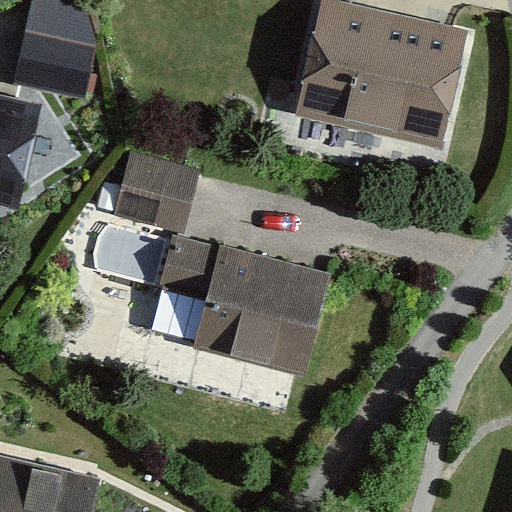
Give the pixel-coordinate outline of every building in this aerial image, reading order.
[(87,2),(76,0),(32,0),(15,83),(59,91),(89,97),(99,53),(98,46),(87,2)] [(443,150),(470,31),(334,0),(321,0),(296,117),(443,150)] [(42,106),(0,97),(0,202),(20,207),(42,106)] [(133,149),(119,213),(189,229),(204,165),(133,149)] [(304,381),(333,271),(174,229),(158,290),(205,303),(192,352),(296,379),(304,381)] [(96,511),(103,483),(0,459),(0,511),(96,511)]
